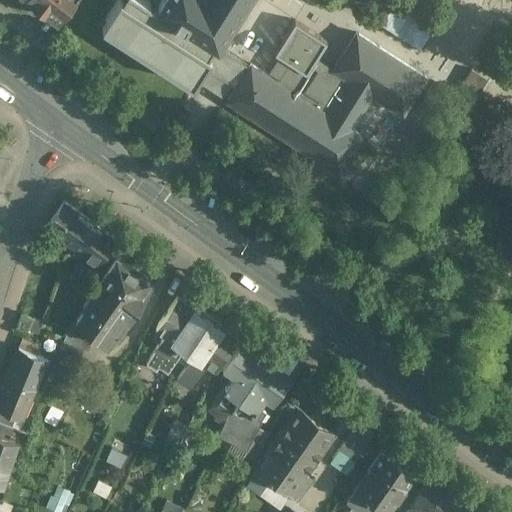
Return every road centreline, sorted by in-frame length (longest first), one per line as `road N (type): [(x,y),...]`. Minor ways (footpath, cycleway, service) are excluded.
road 1 (secondary): [(60,123),(511,456)]
road 2 (unclassified): [(0,295),(60,123)]
